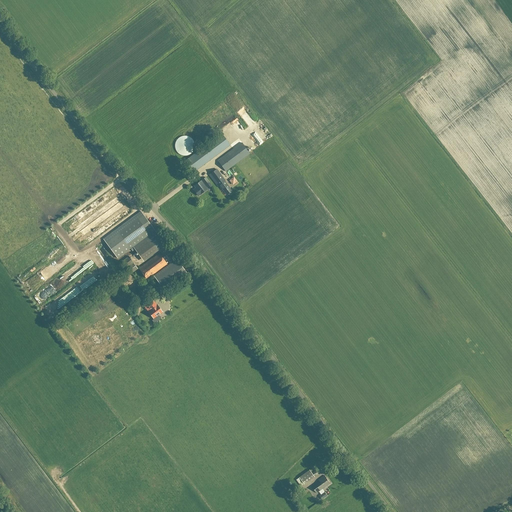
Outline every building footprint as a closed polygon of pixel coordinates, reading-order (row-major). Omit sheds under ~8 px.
[(197,152),(185,161),(194,173),(230,145),(221,134),(217,137),(197,152)] [(226,172),(249,154),(242,143),(218,161),(226,172)] [(227,195),(232,191),(224,181),(225,181),(216,170),(209,175),(218,186),(219,185),(227,195)] [(201,181),(194,186),(196,188),(193,190),(198,196),(200,194),(200,195),(207,190),(201,181)] [(114,188),(66,223),(84,247),(132,212),(114,188)] [(141,212),(104,240),(106,243),(117,259),(129,250),(149,235),(141,223),(147,219),(144,215),(141,212)] [(139,269),(146,279),(150,275),(151,276),(154,274),(155,274),(168,265),(159,254),(139,269)] [(133,262),(128,257),(121,262),(126,268),(133,262)] [(150,304),(147,306),(150,310),(148,312),(154,320),(157,317),(157,316),(158,315),(162,312),(157,305),(157,306),(153,301),(150,304)] [(304,484),(315,477),(310,470),(299,478),(304,484)] [(312,487),(317,494),(330,484),(324,476),(320,479),(321,480),(312,487)]
